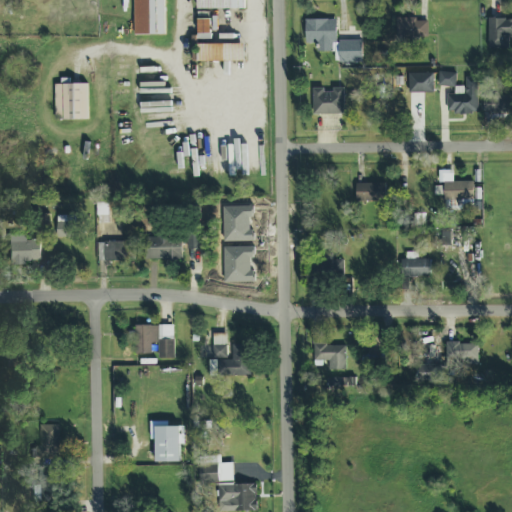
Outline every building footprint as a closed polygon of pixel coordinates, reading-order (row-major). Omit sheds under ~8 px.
[(133,0),(134,36),(164,35),(163,0),(133,0)] [(197,0),(198,10),(245,9),(244,0),(197,0)] [(395,21),(396,38),(428,37),(427,19),(395,21)] [(511,19),(489,19),(488,50),(508,50),(509,36),(511,36),(511,19)] [(197,63),(245,62),(245,44),(211,45),(210,20),(197,20),(197,63)] [(362,42),(337,42),(337,20),(306,20),(306,44),(319,44),(319,53),(335,53),(335,63),(362,63),(362,42)] [(439,87),(456,87),(456,73),(439,73),(439,87)] [(434,74),(409,74),(409,93),(434,94),(434,74)] [(447,95),(447,114),(478,114),(478,78),(465,78),(465,88),(455,88),(455,95),(447,95)] [(87,85),(54,85),(55,121),(87,120),(87,85)] [(343,88),(332,88),(332,90),(313,91),(314,116),(344,115),(343,88)] [(511,96),(484,97),(484,115),(511,114),(511,96)] [(473,182),(453,182),(453,171),(439,172),(439,185),(434,185),(434,195),(448,195),(448,212),(463,211),(463,206),(474,206),(473,182)] [(385,184),(356,185),(357,203),(385,202),(385,184)] [(75,216),(56,217),(57,238),(76,238),(75,216)] [(187,250),(201,249),(200,228),(187,228),(187,250)] [(451,230),(439,230),(438,246),(451,247),(451,230)] [(25,241),(25,235),(8,236),(9,263),(41,262),(40,241),(25,241)] [(146,236),(145,260),(181,261),(182,237),(146,236)] [(135,242),(104,242),(104,261),(135,262),(135,242)] [(333,261),(333,256),(314,255),(313,274),(343,275),(343,261),(333,261)] [(430,260),(401,260),(402,278),(431,277),(430,260)] [(174,358),(173,326),(133,327),(134,354),(152,354),(151,344),(158,344),(158,359),(174,358)] [(213,359),(227,359),(226,334),(213,335),(213,359)] [(345,346),(321,346),(321,341),(313,341),(313,361),(328,361),(329,371),(346,370),(345,346)] [(446,368),(478,368),(477,343),(446,344),(446,368)] [(209,376),(251,377),(251,345),(232,345),(232,361),(209,360),(209,376)] [(440,365),(418,366),(419,384),(440,383),(440,365)] [(328,379),(327,388),(350,389),(350,380),(328,379)] [(180,463),(180,444),(184,444),(184,427),(169,427),(169,422),(150,422),(151,440),(155,440),(156,463),(180,463)] [(39,458),(61,458),(60,425),(39,426),(39,458)] [(199,457),(200,483),(233,483),(233,464),(220,464),(220,457),(199,457)] [(40,471),(40,511),(58,511),(58,471),(40,471)] [(257,511),(256,485),(217,485),(217,511),(257,511)]
